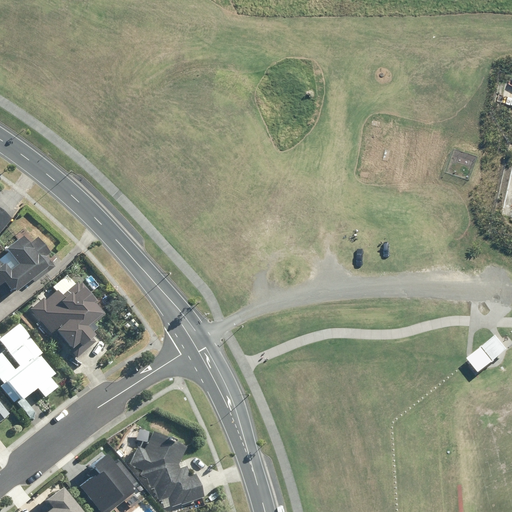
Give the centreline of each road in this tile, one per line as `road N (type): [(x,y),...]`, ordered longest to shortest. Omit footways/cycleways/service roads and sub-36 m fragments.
road 1 (secondary): [(192,343),(98,220),(0,138)]
road 2 (residential): [(0,481),(192,343)]
road 3 (secondary): [(261,511),(228,409),(192,343)]
